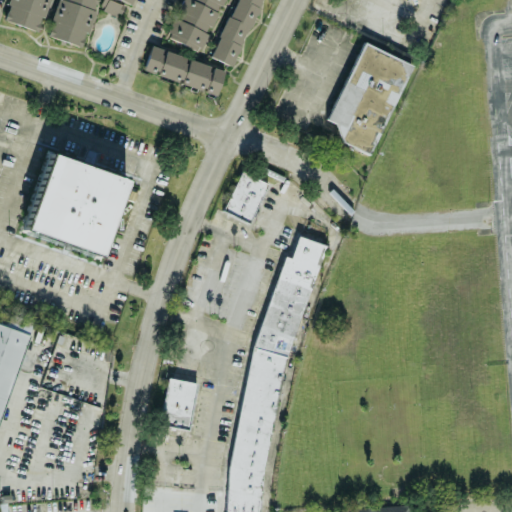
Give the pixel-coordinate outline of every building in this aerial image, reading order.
[(11,0),(7,22),(37,29),(40,15),(45,17),(48,0),(11,0)] [(57,0),(47,36),(82,47),(95,0),(57,0)] [(103,0),(100,9),(120,15),(125,1),(133,4),(133,0),(103,0)] [(180,0),(166,38),(201,51),(220,0),(180,0)] [(260,0),(235,0),(229,17),(226,16),(209,57),(233,67),(260,0)] [(409,63),(360,42),(326,120),(337,124),(331,136),(370,153),(409,63)] [(223,69),(186,58),(187,56),(149,45),(141,71),(216,93),(223,69)] [(123,177),(46,155),(23,232),(100,254),(123,177)] [(265,180),(237,171),(222,213),(251,223),(265,180)] [(0,420),(32,321),(8,314),(3,314),(0,313),(0,420)] [(196,382),(167,377),(158,424),(187,429),(196,382)]
